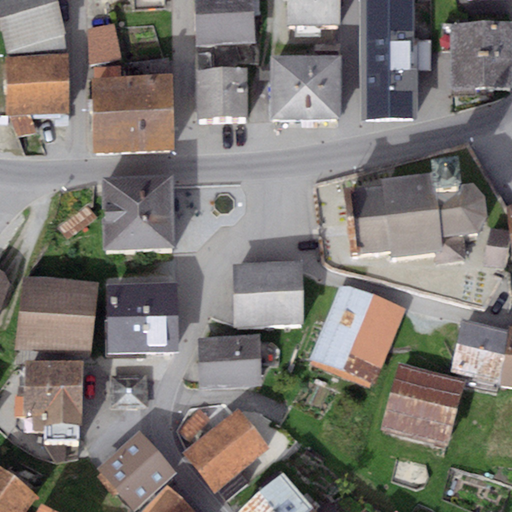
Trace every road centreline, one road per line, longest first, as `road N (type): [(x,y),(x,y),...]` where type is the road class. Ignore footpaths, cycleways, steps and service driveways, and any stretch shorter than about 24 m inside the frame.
road 1 (residential): [(218,511),(165,438),(162,395),(223,251),(270,226),(268,166)]
road 2 (residential): [(79,0),(82,172)]
road 3 (residential): [(187,170),(181,0)]
road 4 (unclassified): [(511,110),(357,152)]
road 5 (residential): [(350,0),(357,152)]
